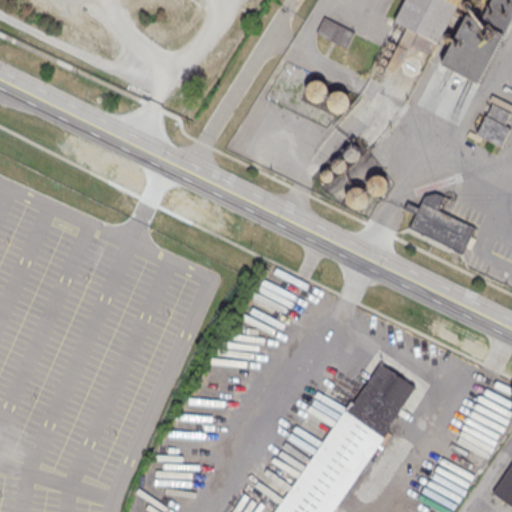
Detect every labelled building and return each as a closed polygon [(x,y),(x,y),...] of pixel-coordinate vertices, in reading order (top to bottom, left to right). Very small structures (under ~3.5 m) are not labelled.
[(481,84),(511,13),(511,0),(491,0),(483,20),(457,8),(458,5),(447,0),(407,0),(397,23),(417,32),(412,45),(434,55),(447,26),(457,30),(442,66),(481,84)] [(308,83),(303,101),(347,111),(351,93),(308,83)] [(498,144),(511,113),(493,104),(479,135),(498,144)] [(475,226),(438,210),(444,197),(428,190),(411,230),(464,253),(475,226)] [(276,511),(352,402),(353,403),(381,362),(416,387),(389,427),(391,428),(333,511),(276,511)] [(511,507),(511,463),(492,494),(511,507)]
